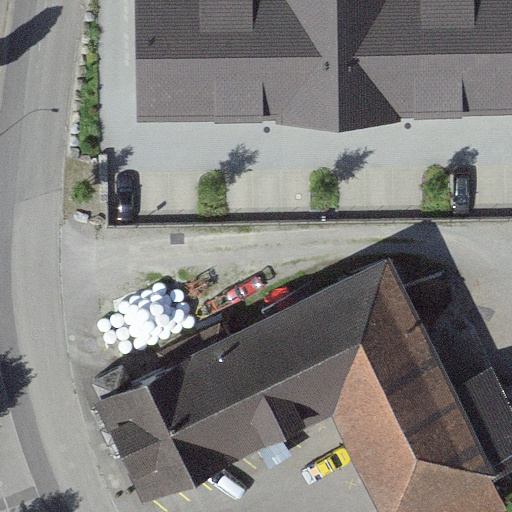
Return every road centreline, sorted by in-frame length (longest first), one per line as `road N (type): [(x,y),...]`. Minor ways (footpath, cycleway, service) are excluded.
road 1 (track): [(511,299),(486,267),(449,242),(378,234),(27,297)]
road 2 (residential): [(27,222),(38,375),(84,511)]
road 3 (residential): [(53,0),(27,222)]
